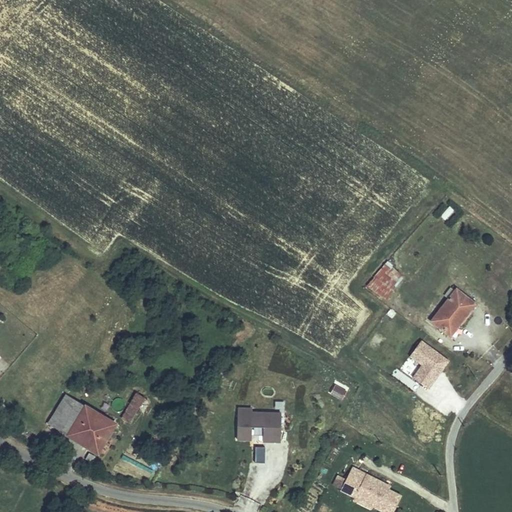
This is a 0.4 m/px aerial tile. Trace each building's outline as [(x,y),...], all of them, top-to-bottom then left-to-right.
[(452,226),(461,212),(449,203),(439,217),(452,226)] [(383,298),(403,276),(386,261),(365,283),(383,298)] [(449,334),(473,303),(453,288),(429,319),(449,334)] [(376,348),(384,338),(377,333),(370,344),(376,348)] [(409,356),(420,365),(411,377),(429,389),(450,360),(420,339),(409,356)] [(150,403),(139,395),(122,421),(133,428),(150,403)] [(117,426),(69,396),(51,424),(98,455),(117,426)] [(274,400),(274,410),(284,410),(284,400),(274,400)] [(13,414),(0,404),(0,425),(3,428),(13,414)] [(281,444),(282,411),(252,410),(252,406),(237,406),(237,440),(252,441),(252,428),(260,428),(259,438),(256,438),(256,462),(264,462),(265,443),(281,444)] [(261,427),(252,428),(254,447),(264,446),(261,427)] [(266,447),(266,462),(276,462),(275,447),(266,447)] [(370,489),(371,486),(339,470),(334,481),(330,490),(329,491),(344,498),(345,496),(363,504),(361,507),(371,511),(384,511),(391,499),(370,489)] [(330,490),(334,481),(326,477),(321,487),(329,491),(330,490)]
